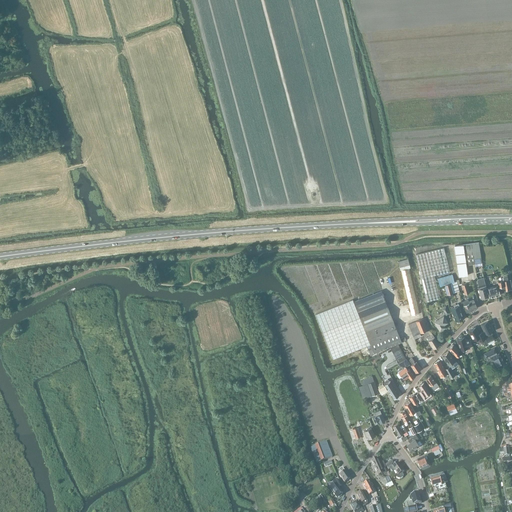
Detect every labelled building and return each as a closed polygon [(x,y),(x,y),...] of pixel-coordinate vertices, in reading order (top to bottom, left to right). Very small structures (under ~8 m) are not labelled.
[(479,243),(463,245),(464,254),(480,252),(479,243)] [(467,275),(466,265),(464,254),(463,245),(454,246),(459,277),(467,275)] [(416,255),(427,301),(440,298),(434,275),(450,271),(444,248),(416,255)] [(480,252),(464,254),(466,265),(481,262),(480,252)] [(399,261),(400,267),(409,265),(407,259),(399,261)] [(401,270),(412,316),(419,314),(408,269),(401,270)] [(450,283),(454,282),(452,274),(438,278),(440,286),(444,285),(447,295),(453,293),(450,283)] [(485,284),(483,277),(478,279),(477,280),(477,281),(478,286),(481,298),(488,296),(485,284)] [(457,281),(454,282),(450,283),(453,293),(459,291),(458,287),(460,286),(458,279),(456,280),(457,281)] [(509,280),(503,281),(498,282),(499,288),(504,287),(505,291),(510,290),(509,280)] [(487,288),(490,298),(500,295),(497,286),(487,288)] [(468,299),(462,302),(463,306),(466,312),(468,312),(469,313),(471,312),(471,311),(477,308),(474,300),(473,300),(468,301),(468,299)] [(315,315),(322,332),(360,318),(353,300),(315,315)] [(451,308),(456,321),(457,321),(457,322),(458,322),(460,321),(461,320),(460,319),(464,318),(458,304),(454,305),(455,307),(451,308)] [(365,331),(393,320),(388,307),(360,318),(365,331)] [(443,327),(445,326),(444,325),(447,323),(443,316),(434,322),(440,331),(444,328),(443,327)] [(333,359),(370,345),(365,331),(360,318),(322,332),(333,359)] [(413,336),(414,339),(421,336),(420,334),(427,331),(422,319),(408,324),(413,336)] [(365,331),(370,345),(371,345),(399,334),(393,320),(365,331)] [(492,335),(491,333),(490,332),(492,331),(492,330),(492,329),(491,327),(490,327),(487,321),(481,325),(486,334),(484,335),(486,338),(488,342),(494,339),(492,335)] [(468,331),(473,340),(474,340),(474,341),(475,342),(476,342),(478,342),(480,341),(485,339),(482,332),(479,334),(475,327),(475,328),(474,327),(472,328),(472,329),(468,331)] [(399,334),(371,345),(374,353),(402,342),(399,334)] [(428,340),(429,342),(428,342),(430,344),(430,343),(433,348),(439,345),(434,337),(432,334),(427,337),(429,340),(428,340)] [(467,347),(472,346),(470,339),(465,340),(464,337),(463,338),(461,337),(459,338),(459,339),(457,339),(460,350),(462,350),(462,351),(466,349),(466,348),(467,348),(467,347)] [(398,344),(391,348),(396,358),(395,358),(398,363),(406,359),(398,344)] [(459,350),(453,344),(453,345),(452,344),(450,346),(451,346),(448,349),(454,355),(457,357),(459,355),(462,354),(461,352),(459,350)] [(490,357),(495,368),(497,367),(498,368),(499,368),(502,367),(503,366),(502,365),(504,364),(502,360),(503,360),(501,357),(499,353),(496,354),(496,352),(494,348),(483,353),(485,357),(490,355),(491,357),(490,357)] [(442,356),(448,365),(455,360),(448,352),(442,356)] [(416,372),(421,369),(416,362),(415,363),(414,361),(412,358),(409,360),(411,363),(412,363),(413,364),(411,365),(416,372)] [(434,363),(439,371),(438,372),(441,378),(447,374),(440,360),(434,363)] [(407,370),(406,367),(405,366),(404,367),(404,368),(402,369),(401,368),(398,370),(402,376),(399,378),(402,382),(405,381),(404,380),(408,377),(410,379),(414,377),(409,369),(407,370)] [(449,367),(445,369),(451,378),(454,376),(449,367)] [(439,386),(436,382),(435,382),(431,375),(425,379),(430,386),(430,385),(432,389),(433,390),(439,386)] [(362,385),(359,386),(364,399),(372,396),(378,393),(374,381),(372,376),(363,380),(362,385)] [(385,384),(384,384),(393,398),(394,398),(395,398),(398,396),(398,395),(399,395),(390,381),(389,381),(388,380),(387,380),(385,381),(384,382),(385,384)] [(417,389),(425,402),(425,401),(422,397),(425,395),(425,396),(426,395),(428,397),(429,398),(432,395),(430,392),(424,382),(423,383),(422,382),(419,384),(419,385),(418,386),(421,389),(419,391),(417,389)] [(378,389),(381,394),(387,391),(384,386),(382,384),(378,387),(379,388),(378,389)] [(448,385),(443,388),(445,390),(448,397),(453,395),(448,385)] [(414,394),(409,397),(413,404),(415,407),(418,405),(417,402),(418,401),(416,398),(415,397),(414,394)] [(410,402),(404,405),(410,415),(415,412),(410,402)] [(379,420),(380,423),(385,420),(381,413),(380,410),(374,413),(375,416),(373,417),(375,422),(379,420)] [(400,413),(405,423),(409,420),(404,411),(400,413)] [(419,423),(414,425),(416,431),(417,432),(422,429),(422,428),(419,423)] [(404,427),(401,429),(397,424),(393,426),(397,433),(398,433),(399,435),(403,433),(403,434),(407,431),(404,427)] [(361,437),(357,427),(353,429),(356,438),(361,437)] [(367,436),(369,438),(375,436),(371,428),(364,431),(366,436),(367,436)] [(419,445),(417,442),(420,440),(416,435),(410,439),(412,441),(407,445),(411,451),(419,445)] [(326,441),(314,446),(321,462),(332,457),(326,441)] [(502,448),(500,449),(500,453),(504,452),(505,456),(510,455),(509,448),(507,448),(502,448)] [(429,458),(428,454),(417,459),(422,469),(429,465),(428,462),(426,459),(429,458)] [(372,460),(379,475),(387,472),(385,468),(386,467),(383,462),(380,463),(377,458),(372,460)] [(386,465),(389,468),(390,467),(393,471),(395,469),(397,473),(396,473),(396,476),(398,478),(400,479),(403,477),(403,474),(402,473),(405,470),(401,465),(401,466),(398,462),(391,467),(390,466),(394,463),(392,461),(386,465)] [(342,468),(339,470),(342,474),(339,475),(344,483),(350,479),(342,468)] [(442,484),(440,478),(434,479),(433,476),(430,476),(432,487),(437,486),(438,489),(440,489),(440,490),(447,488),(445,483),(442,484)] [(339,497),(342,495),(342,494),(343,493),(339,488),(342,486),(337,479),(333,483),(334,485),(330,488),(336,497),(338,496),(338,497),(339,497)] [(372,484),(370,484),(368,481),(362,484),(366,492),(369,490),(372,494),(374,493),(372,488),(372,487),(373,486),(372,484)] [(358,493),(357,494),(363,507),(365,505),(364,502),(367,500),(362,491),(361,492),(360,491),(358,492),(358,493)] [(408,507),(404,508),(404,511),(412,511),(418,511),(417,506),(416,506),(416,505),(422,503),(419,493),(418,493),(418,491),(414,492),(415,494),(411,495),(411,496),(410,497),(411,500),(412,501),(414,506),(408,507)] [(350,505),(353,511),(362,511),(364,511),(358,501),(350,505)]
